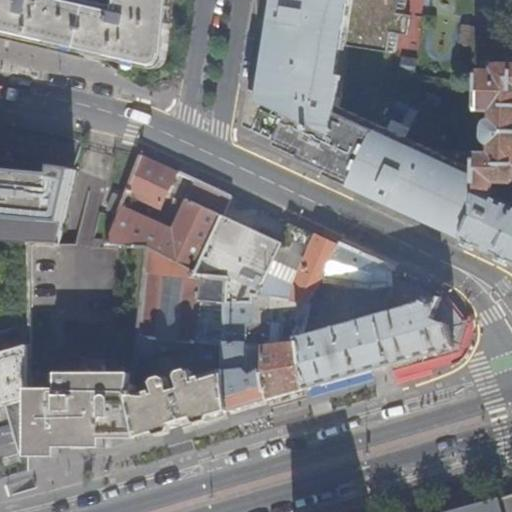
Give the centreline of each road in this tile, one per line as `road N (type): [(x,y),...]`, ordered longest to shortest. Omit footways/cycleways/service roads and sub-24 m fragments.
road 1 (primary): [(511,387),(65,511)]
road 2 (primary): [(249,511),(511,435)]
road 3 (tertiary): [(216,154),(446,266)]
road 4 (tertiary): [(0,87),(110,111),(177,136)]
road 5 (residential): [(216,154),(245,0)]
road 6 (residential): [(205,0),(177,136)]
